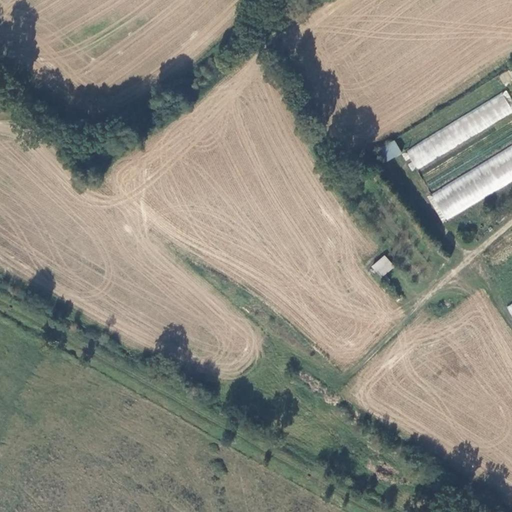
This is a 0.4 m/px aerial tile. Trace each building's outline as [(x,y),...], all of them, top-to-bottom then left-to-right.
[(511,76),(509,72),(500,77),(504,85),(511,80),(511,76)] [(415,166),(511,116),(511,110),(503,94),(477,107),(481,115),(487,112),(489,114),(473,122),(470,115),(405,149),(415,166)] [(395,143),(380,151),(387,163),(401,154),(395,143)] [(441,221),(511,182),(511,147),(426,194),(441,221)] [(385,258),(373,268),(382,278),(394,268),(385,258)]
